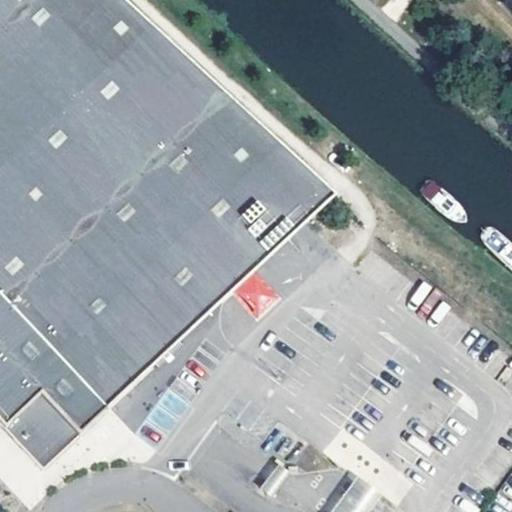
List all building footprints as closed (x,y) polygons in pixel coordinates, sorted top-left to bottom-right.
[(336,199),(120,0),(0,0),(0,422),(7,428),(47,471),(294,238),(259,201),(279,182),(314,218),(336,199)] [(511,0),(505,0),(502,4),(511,13),(511,0)] [(314,218),(279,182),(259,201),(294,238),(314,218)] [(296,475),(284,465),(272,479),(285,490),(296,475)] [(369,511),(383,495),(358,477),(332,511),(369,511)] [(266,488),(278,498),(285,490),(272,479),(266,488)]
